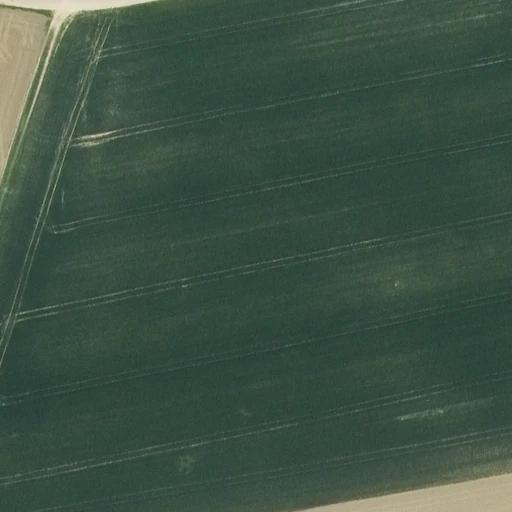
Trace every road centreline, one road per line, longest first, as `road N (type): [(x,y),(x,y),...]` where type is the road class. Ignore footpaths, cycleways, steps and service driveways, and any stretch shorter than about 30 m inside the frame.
road 1 (track): [(0,190),(63,7)]
road 2 (track): [(141,0),(63,7),(0,1)]
